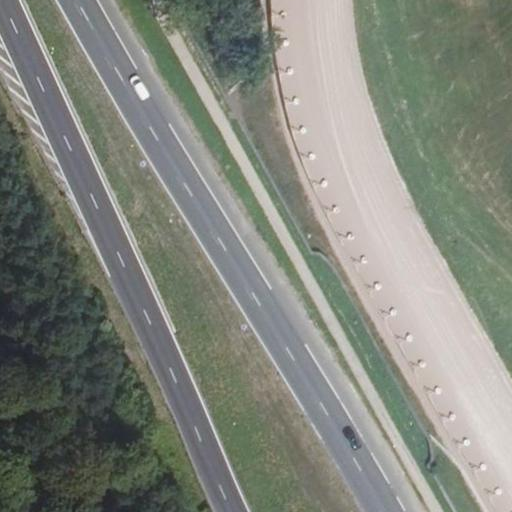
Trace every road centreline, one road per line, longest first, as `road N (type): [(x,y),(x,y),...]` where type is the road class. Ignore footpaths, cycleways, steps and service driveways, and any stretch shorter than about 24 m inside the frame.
road 1 (primary): [(382,511),(76,0)]
road 2 (primary): [(0,0),(232,511)]
